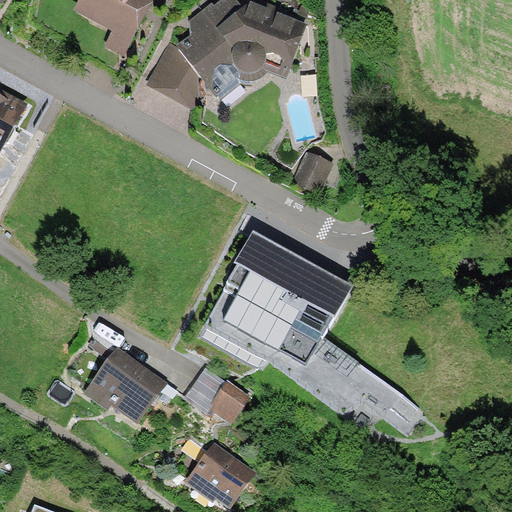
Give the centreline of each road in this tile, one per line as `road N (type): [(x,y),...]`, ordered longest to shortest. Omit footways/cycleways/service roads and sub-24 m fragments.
road 1 (residential): [(0,54),(314,226),(345,237),(389,225)]
road 2 (residential): [(389,225),(358,167),(337,89),(330,0)]
road 3 (residential): [(0,245),(184,369)]
road 4 (residential): [(511,296),(389,225)]
